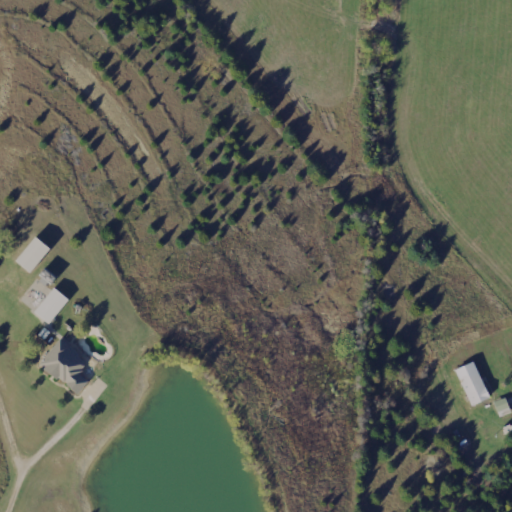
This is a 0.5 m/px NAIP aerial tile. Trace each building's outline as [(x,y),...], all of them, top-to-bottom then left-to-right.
[(16,262),(31,274),(51,250),(36,237),(16,262)] [(70,301),(55,289),(35,313),(49,325),(70,301)] [(61,340),(40,364),(78,397),(91,382),(80,372),(88,363),(61,340)] [(456,371),(473,407),(491,399),(474,363),(456,371)] [(495,404),(501,418),(511,413),(511,411),(506,399),(495,404)]
